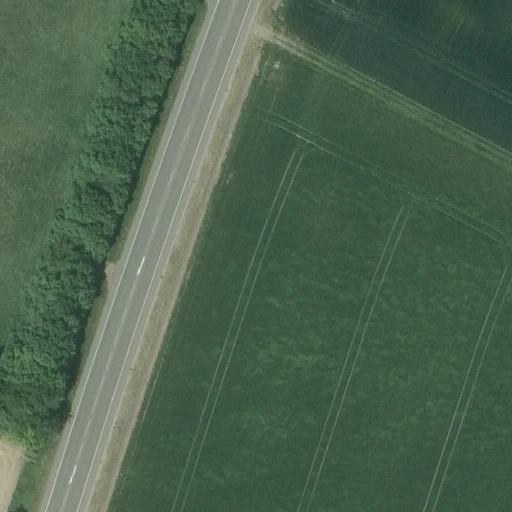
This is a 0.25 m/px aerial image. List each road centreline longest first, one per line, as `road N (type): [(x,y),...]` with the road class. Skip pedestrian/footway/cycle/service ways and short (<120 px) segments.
road 1 (secondary): [(234,0),(61,511)]
road 2 (track): [(511,157),(232,3)]
